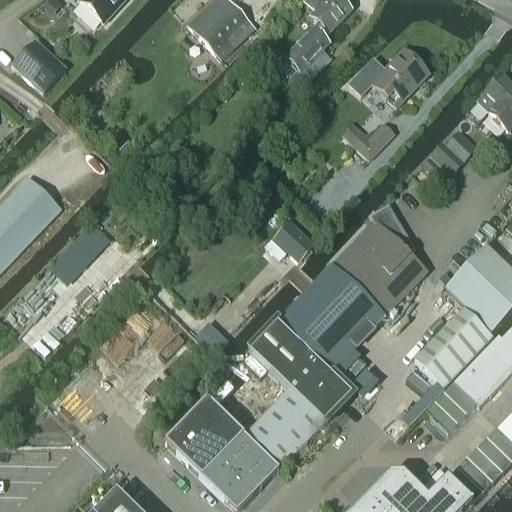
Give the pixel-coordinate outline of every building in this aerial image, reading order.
[(84,0),(78,6),(102,29),(128,0),(84,0)] [(220,64),(255,33),(247,24),(225,0),(219,1),(188,29),(213,55),(220,64)] [(285,63),(276,72),(291,86),(299,78),(300,78),(323,54),(316,48),(326,38),(327,39),(350,14),(334,0),(310,0),(304,8),(312,16),(308,21),(317,29),(284,63),(285,63)] [(13,72),(42,99),(64,76),(34,48),(13,72)] [(394,112),(411,95),(407,92),(423,75),(403,55),(370,89),(394,112)] [(511,89),(510,92),(503,85),(500,82),(476,107),(476,108),(478,110),(492,123),(501,131),(506,136),(511,129),(511,89)] [(367,164),(391,139),(381,129),(367,145),(351,130),(341,140),(367,164)] [(117,135),(107,144),(118,155),(128,145),(117,135)] [(474,156),(455,140),(444,152),(441,149),(430,162),(421,172),(433,184),(442,173),(451,181),(474,156)] [(0,277),(60,215),(27,184),(0,212),(0,277)] [(279,326),(328,380),(426,278),(408,261),(412,258),(413,257),(386,213),(369,223),(372,228),(279,326)] [(289,231),(274,247),(294,266),(297,269),(314,251),(311,248),(291,229),(289,231)] [(444,295),(491,339),(511,317),(511,278),(484,252),(444,295)] [(442,396),(492,345),(462,316),(413,367),(442,396)] [(351,401),(328,380),(279,326),(275,323),(245,355),(287,394),(324,429),(351,401)] [(511,336),(510,334),(499,345),(496,342),(496,343),(511,358),(511,336)] [(485,354),(511,379),(511,377),(511,358),(496,343),(493,346),(485,354)] [(485,354),(474,366),(499,391),(511,379),(485,354)] [(488,402),(499,391),(474,366),(463,378),(488,402)] [(451,389),(474,411),(477,414),(488,402),(463,378),(451,389)] [(465,421),(474,411),(451,389),(442,399),(465,421)] [(282,474),(324,429),(287,394),(244,439),(282,474)] [(238,396),(220,415),(243,437),(261,418),(238,396)] [(433,408),(456,430),(465,421),(442,399),(433,408)] [(200,484),(242,441),(206,406),(164,449),(200,484)] [(456,430),(433,408),(424,418),(446,440),(456,430)] [(511,451),(495,435),(485,444),(511,470),(511,468),(511,451)] [(241,511),(277,475),(242,441),(200,484),(228,511),(241,511)] [(511,470),(485,444),(475,454),(501,480),(511,470)] [(501,480),(475,454),(465,465),(491,490),(501,480)] [(465,465),(455,475),(481,500),(491,490),(465,465)] [(481,500),(455,475),(445,485),(471,510),(481,500)] [(469,511),(471,510),(447,487),(445,485),(426,505),(401,481),(398,484),(391,484),(387,481),(356,511),(469,511)] [(101,511),(126,511),(114,500),(101,511)]
